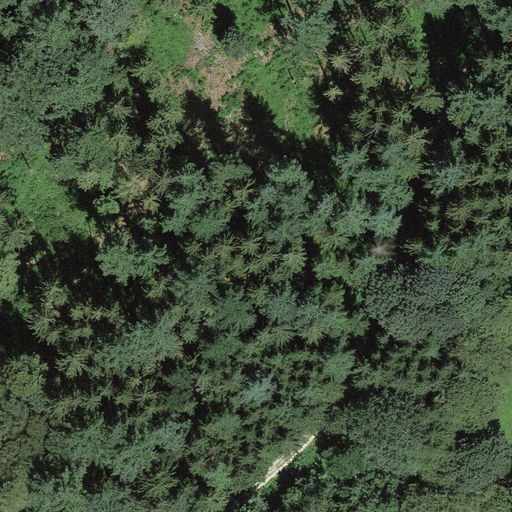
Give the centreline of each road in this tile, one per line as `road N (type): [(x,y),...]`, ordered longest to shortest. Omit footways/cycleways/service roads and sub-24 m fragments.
road 1 (track): [(222,511),(292,455),(332,407),(411,181),(507,0)]
road 2 (track): [(0,237),(61,139),(112,30)]
